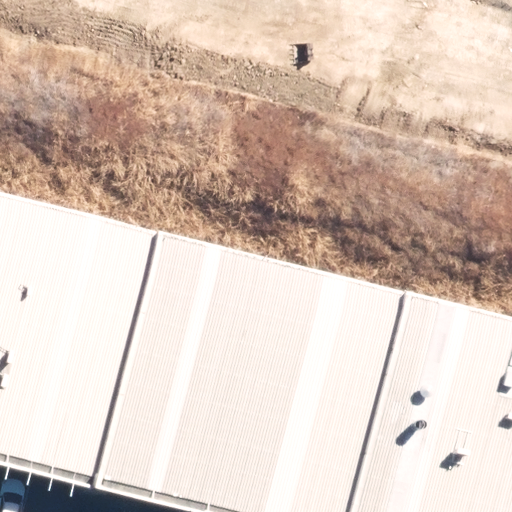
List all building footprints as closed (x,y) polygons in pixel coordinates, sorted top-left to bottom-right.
[(0,0),(0,22),(24,28),(31,0),(0,0)] [(222,0),(317,17),(320,0),(222,0)] [(511,0),(350,0),(380,94),(511,52),(511,0)] [(511,60),(502,58),(481,140),(511,148),(511,60)] [(0,467),(181,511),(511,511),(511,327),(0,201),(0,467)]
